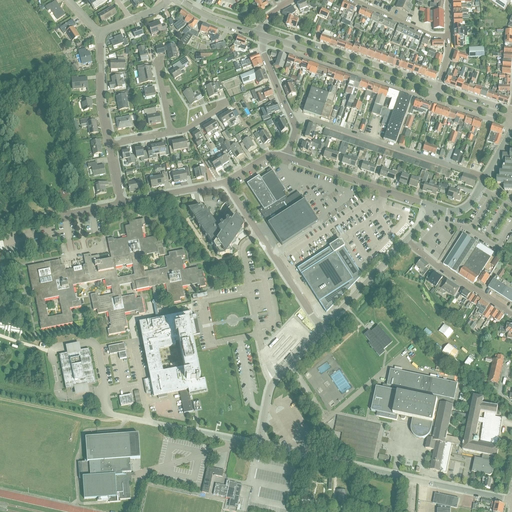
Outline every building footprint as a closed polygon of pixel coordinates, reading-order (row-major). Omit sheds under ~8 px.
[(91,0),(92,0),(89,2),(94,9),(107,1),(106,0),(91,0)] [(129,0),(136,9),(143,4),(140,0),(128,0),(129,1),(129,0)] [(255,3),(252,4),(255,11),(258,9),(259,12),(265,9),(263,7),(268,5),(265,0),(260,0),(255,0),(254,1),(255,3)] [(410,0),(399,0),(396,8),(399,9),(408,13),(411,6),(409,5),(411,1),(410,0)] [(433,0),(433,4),(430,3),(429,8),(442,9),(443,5),(444,0),(433,0)] [(487,0),(504,11),(510,3),(511,0),(487,0)] [(49,5),(45,8),(48,11),(50,10),(58,20),(65,15),(62,11),(59,7),(55,1),(50,5),(49,5)] [(345,14),(349,4),(344,1),(341,9),(344,10),(342,14),(341,17),(343,18),(345,14)] [(305,2),(297,5),(300,12),(310,7),(309,3),(306,4),(305,2)] [(356,7),(349,4),(345,14),(347,16),(349,11),(353,12),(354,11),(355,8),(356,7)] [(292,6),(283,11),(289,13),(292,14),(295,12),(292,6)] [(102,22),(116,14),(112,7),(98,15),(102,22)] [(321,9),(319,15),(327,19),(329,13),(321,9)] [(362,23),(367,11),(360,9),(358,15),(361,16),(360,19),(361,19),(360,22),(362,23)] [(429,10),(424,10),(424,23),(429,23),(429,21),(433,21),(433,30),(443,30),(443,11),(429,11),(429,10)] [(182,11),(177,17),(180,20),(184,22),(189,16),(182,11)] [(367,11),(362,23),(364,24),(365,21),(366,22),(367,19),(370,20),(373,14),(367,11)] [(373,14),(370,20),(368,25),(370,27),(372,22),(376,23),(379,17),(373,14)] [(178,27),(176,29),(178,31),(184,27),(187,23),(188,24),(190,22),(191,22),(193,19),(190,17),(189,16),(184,22),(183,23),(178,27)] [(285,18),(284,22),(286,23),(285,26),(286,26),(286,27),(288,28),(289,27),(290,27),(295,29),(298,20),(299,18),(293,16),(292,18),(288,17),(288,19),(285,18)] [(376,23),(372,33),(374,34),(377,28),(380,29),(381,26),(382,26),(384,19),(379,17),(376,23)] [(185,35),(181,40),(187,45),(193,36),(197,38),(199,34),(193,30),(198,22),(193,19),(191,22),(188,26),(182,33),(185,35)] [(382,26),(381,26),(380,29),(379,30),(382,32),(384,27),(387,29),(390,22),(384,19),(382,26)] [(72,20),(60,28),(64,34),(66,32),(68,31),(70,33),(68,34),(72,41),(79,37),(74,30),(74,31),(72,28),(76,26),(76,25),(76,26),(72,20)] [(162,33),(167,32),(164,24),(160,26),(159,21),(155,23),(155,24),(149,27),(152,35),(161,31),(162,33)] [(387,29),(385,33),(388,34),(390,29),(393,31),(396,24),(390,22),(387,29)] [(208,32),(210,27),(203,24),(200,31),(206,34),(206,35),(208,35),(208,34),(209,32),(208,32)] [(404,28),(398,26),(393,37),(396,38),(398,33),(401,35),(404,28)] [(209,32),(208,34),(211,42),(212,42),(218,40),(219,36),(216,35),(218,30),(210,27),(208,32),(209,32)] [(135,38),(143,35),(140,28),(132,31),(135,38)] [(398,43),(397,45),(399,46),(402,39),(406,40),(407,37),(407,38),(410,31),(404,28),(401,35),(398,43)] [(338,41),(336,47),(344,50),(347,43),(348,40),(351,32),(351,30),(348,29),(346,35),(344,42),(343,43),(342,43),(343,40),(339,39),(338,41)] [(407,37),(406,40),(403,47),(405,48),(409,38),(413,40),(416,33),(410,31),(407,38),(407,37)] [(329,45),(331,39),(332,37),(333,34),(331,33),(330,36),(323,33),(322,36),(321,36),(320,41),(329,45)] [(422,36),(419,35),(416,33),(413,40),(409,49),(415,52),(416,48),(413,47),(415,41),(419,42),(422,36)] [(124,46),(128,45),(126,39),(123,40),(121,35),(114,38),(115,40),(111,42),(113,47),(123,43),(124,46)] [(335,41),(331,39),(329,45),(336,47),(338,41),(340,36),(337,35),(336,38),(335,41)] [(234,45),(229,48),(232,53),(235,51),(233,48),(235,47),(236,45),(240,47),(239,49),(245,51),(246,47),(244,46),(246,41),(247,40),(238,37),(236,42),(235,42),(234,45)] [(424,37),(419,49),(421,50),(423,45),(427,47),(426,48),(429,49),(430,47),(432,41),(430,40),(424,37)] [(464,37),(454,37),(454,43),(454,49),(462,48),(462,43),(465,43),(465,42),(464,37)] [(354,45),(352,52),(357,54),(360,47),(357,46),(358,43),(359,40),(356,39),(354,45)] [(354,45),(347,43),(344,50),(352,52),(354,45)] [(169,60),(177,58),(175,45),(166,46),(166,47),(163,47),(163,46),(156,47),(157,54),(164,53),(164,51),(167,50),(169,60)] [(366,57),(369,51),(368,51),(369,49),(365,48),(365,49),(364,49),(365,47),(360,46),(360,47),(357,54),(366,57)] [(380,54),(376,52),(373,60),(380,62),(382,54),(385,47),(382,46),(380,54)] [(138,48),(140,57),(137,58),(138,62),(148,60),(146,52),(145,53),(144,47),(138,48)] [(469,58),(483,58),(483,48),(478,48),(477,48),(474,48),(473,48),(468,48),(468,49),(469,58)] [(430,49),(427,55),(433,57),(436,51),(430,49)] [(79,55),(76,56),(77,59),(80,58),(82,64),(91,62),(89,52),(85,53),(84,50),(78,51),(79,55)] [(369,50),(369,51),(366,57),(373,60),(376,52),(373,51),(369,50)] [(203,52),(200,52),(200,53),(196,53),(196,60),(204,59),(204,57),(213,57),(213,52),(203,53),(203,52)] [(282,70),(286,56),(279,54),(278,55),(277,54),(271,52),(270,56),(275,57),(276,57),(277,58),(274,67),(282,70)] [(386,56),(382,54),(380,62),(386,64),(389,56),(389,55),(390,54),(387,53),(387,55),(386,55),(386,56)] [(458,63),(460,59),(466,61),(467,57),(454,53),(452,61),(458,63)] [(245,62),(241,63),(242,66),(246,64),(260,59),(258,54),(249,58),(250,60),(245,62)] [(389,56),(386,64),(392,66),(395,59),(396,57),(393,57),(389,55),(389,56)] [(399,60),(395,59),(392,66),(399,69),(402,59),(403,56),(401,55),(399,59),(399,60)] [(408,63),(405,71),(412,73),(414,66),(417,57),(418,56),(415,55),(412,65),(408,63)] [(294,64),(296,59),(289,56),(284,72),(286,73),(288,68),(289,68),(290,63),(294,64)] [(110,69),(124,69),(124,58),(117,58),(117,61),(110,61),(110,69)] [(174,70),(170,73),(174,79),(181,75),(180,72),(184,69),(183,67),(189,63),(186,58),(172,67),(174,70)] [(260,59),(246,64),(242,66),(242,68),(252,65),(254,68),(263,65),(260,59)] [(296,59),(294,64),(292,69),(294,70),(295,67),(300,69),(300,68),(303,61),(296,59)] [(402,59),(399,69),(405,71),(408,63),(408,62),(405,61),(406,60),(402,59)] [(309,63),(303,61),(300,68),(303,69),(302,71),(306,72),(309,63)] [(418,67),(414,66),(412,73),(418,75),(422,63),(420,62),(418,67)] [(423,62),(422,63),(418,75),(425,78),(425,77),(427,71),(427,70),(424,68),(425,63),(423,62)] [(315,75),(316,74),(319,66),(309,63),(306,72),(315,75)] [(152,81),(151,74),(149,67),(144,68),(144,65),(137,66),(138,69),(140,78),(139,78),(140,84),(147,82),(149,82),(152,81)] [(319,66),(316,74),(322,76),(327,78),(329,70),(319,66)] [(336,72),(329,70),(327,78),(330,79),(328,85),(331,86),(333,80),(336,72)] [(450,86),(454,75),(450,74),(451,71),(449,70),(444,84),(450,86)] [(454,75),(450,86),(456,88),(458,80),(454,79),(454,77),(455,78),(458,71),(455,70),(454,75)] [(240,76),(243,84),(256,79),(258,85),(267,81),(263,71),(255,74),(254,71),(240,76)] [(427,71),(425,77),(434,81),(437,74),(427,71)] [(336,72),(333,80),(336,81),(334,86),(336,87),(338,84),(342,85),(345,75),(336,72)] [(471,82),(468,92),(474,94),(476,86),(473,85),(475,79),(476,79),(478,73),(474,72),(471,82)] [(123,79),(123,75),(120,76),(111,77),(113,86),(109,86),(110,90),(113,89),(122,87),(122,85),(124,85),(122,79),(123,79)] [(342,85),(341,86),(344,87),(345,84),(348,85),(349,83),(351,77),(345,75),(342,85)] [(505,75),(499,75),(499,79),(502,79),(502,80),(499,80),(499,86),(510,86),(510,77),(505,77),(505,75)] [(77,76),(71,77),(72,89),(80,88),(80,86),(84,86),(84,88),(87,88),(87,80),(87,79),(77,80),(77,77),(77,76)] [(348,85),(345,93),(351,95),(353,89),(356,79),(351,77),(349,83),(348,85)] [(217,83),(205,87),(209,98),(216,95),(215,91),(219,89),(220,90),(224,89),(218,78),(213,80),(213,81),(216,80),(217,83)] [(350,96),(347,107),(351,109),(354,102),(354,101),(355,98),(358,89),(359,87),(361,81),(356,79),(353,89),(355,90),(353,97),(350,96)] [(286,86),(283,87),(287,97),(295,93),(292,84),(293,84),(291,80),(285,83),(286,86)] [(465,82),(458,80),(456,88),(462,90),(464,84),(465,82)] [(369,83),(361,81),(359,87),(358,89),(362,91),(362,88),(366,90),(369,83)] [(467,85),(464,84),(462,90),(468,92),(471,82),(468,81),(467,85)] [(369,83),(366,90),(364,98),(366,99),(367,96),(370,97),(375,86),(374,85),(372,84),(369,84),(369,83)] [(476,86),(474,94),(480,96),(483,88),(484,84),(481,84),(480,88),(476,86)] [(375,86),(370,97),(370,99),(372,100),(373,96),(377,97),(380,87),(375,85),(375,86)] [(491,94),(488,93),(487,98),(492,100),(494,95),(497,87),(494,86),(491,94)] [(145,98),(155,96),(153,87),(144,89),(145,98)] [(331,87),(329,94),(321,117),(329,120),(332,109),(331,109),(337,89),(331,87)] [(380,87),(377,97),(371,114),(379,117),(389,90),(380,87)] [(197,101),(202,98),(199,94),(196,95),(195,93),(193,94),(190,89),(189,90),(187,88),(183,90),(184,92),(183,93),(191,105),(197,101)] [(261,88),(251,92),(252,95),(255,94),(256,95),(259,103),(266,100),(265,98),(273,95),(272,94),(273,93),(272,91),(271,91),(271,90),(262,93),(261,88)] [(307,100),(303,112),(320,118),(321,117),(329,94),(311,88),(308,96),(307,100)] [(483,88),(480,96),(487,98),(488,93),(489,91),(486,90),(486,89),(483,88)] [(399,94),(389,90),(379,117),(383,118),(381,125),(387,127),(399,94)] [(494,95),(492,100),(498,102),(500,96),(500,95),(499,92),(499,91),(497,91),(498,94),(497,96),(494,95)] [(384,138),(383,140),(395,144),(396,142),(405,115),(411,98),(399,94),(391,117),(387,127),(384,138)] [(118,110),(128,108),(126,95),(116,97),(118,110)] [(505,98),(500,96),(498,102),(504,104),(506,105),(507,105),(509,100),(510,96),(506,95),(505,98)] [(91,103),(92,103),(91,99),(86,100),(85,97),(79,98),(79,101),(82,101),(84,111),(92,109),(91,103)] [(412,104),(409,114),(412,115),(413,111),(418,113),(422,101),(420,101),(416,99),(414,105),(412,104)] [(425,113),(425,111),(428,112),(431,104),(422,101),(418,113),(421,114),(423,113),(423,112),(425,113)] [(361,104),(354,102),(351,109),(359,111),(361,104)] [(267,115),(261,117),(263,121),(270,118),(269,115),(279,111),(276,104),(271,106),(270,103),(265,106),(265,108),(267,115)] [(431,114),(434,115),(437,106),(431,104),(428,112),(426,120),(429,121),(431,114)] [(437,106),(434,115),(431,123),(433,124),(436,115),(439,116),(442,108),(437,106)] [(155,108),(146,110),(144,111),(145,114),(147,114),(149,125),(160,122),(159,114),(156,115),(155,108)] [(442,108),(439,116),(445,118),(444,119),(447,120),(447,119),(447,118),(450,111),(442,108)] [(457,113),(450,111),(447,118),(453,120),(452,122),(451,122),(450,125),(453,126),(453,124),(457,113)] [(230,112),(224,115),(232,127),(234,126),(233,123),(236,121),(234,119),(231,113),(230,112)] [(457,113),(453,124),(459,126),(457,132),(460,133),(462,130),(466,116),(457,113)] [(232,127),(224,115),(219,118),(223,125),(226,123),(230,128),(232,127)] [(408,116),(405,127),(410,129),(412,129),(416,119),(408,116)] [(466,116),(462,130),(469,133),(474,119),(466,116)] [(118,129),(132,126),(130,117),(116,119),(118,129)] [(284,124),(284,123),(283,120),(281,121),(279,118),(273,121),(277,129),(278,128),(281,133),(287,130),(284,124)] [(89,119),(80,121),(81,125),(82,125),(88,124),(88,127),(90,134),(98,132),(95,121),(89,122),(89,119)] [(469,133),(467,140),(471,141),(473,136),(474,137),(475,134),(477,129),(479,130),(482,122),(474,119),(469,133)] [(214,121),(208,125),(214,134),(216,138),(219,136),(217,133),(215,130),(218,128),(214,121)] [(314,133),(316,126),(309,124),(307,131),(314,133)] [(214,134),(208,125),(203,128),(207,135),(210,133),(212,136),(214,134)] [(499,142),(501,134),(502,135),(504,129),(492,125),(487,138),(486,142),(497,145),(499,142)] [(198,148),(202,145),(199,140),(202,138),(198,131),(192,135),(196,141),(194,142),(198,148)] [(271,140),(265,131),(258,135),(257,133),(254,134),(257,140),(260,138),(264,144),(267,142),(267,143),(270,141),(270,140),(271,140)] [(312,139),(313,136),(316,136),(316,134),(314,133),(307,131),(305,137),(312,139)] [(452,131),(448,142),(457,145),(460,134),(460,133),(457,132),(457,133),(452,131)] [(404,138),(401,137),(399,145),(406,147),(408,140),(404,138)] [(248,151),(254,147),(248,138),(242,142),(248,151)] [(178,141),(180,150),(187,149),(187,151),(191,151),(189,143),(186,143),(185,139),(178,141)] [(93,155),(102,153),(99,140),(91,142),(93,155)] [(180,150),(178,141),(172,142),(172,146),(169,147),(171,155),(177,153),(176,151),(180,150)] [(227,141),(226,142),(224,143),(228,151),(231,149),(236,158),(242,154),(236,144),(231,147),(227,141)] [(306,144),(303,143),(300,150),(308,152),(310,146),(312,147),(318,149),(318,150),(322,151),(323,147),(312,143),(307,141),(306,144)] [(157,145),(159,154),(159,157),(169,155),(167,147),(164,148),(163,144),(157,145)] [(424,144),(422,151),(428,153),(431,146),(424,144)] [(156,155),(159,154),(157,145),(151,146),(151,148),(147,148),(149,159),(156,157),(156,155)] [(431,146),(428,153),(434,155),(437,148),(431,146)] [(148,160),(147,154),(143,154),(142,148),(135,149),(137,158),(140,158),(140,161),(148,160)] [(329,159),(332,152),(325,150),(323,157),(329,159)] [(128,165),(135,163),(133,155),(130,156),(129,151),(122,152),(123,160),(127,159),(128,165)] [(222,157),(218,159),(222,166),(229,162),(227,159),(229,158),(225,151),(221,154),(222,157)] [(498,178),(497,185),(505,185),(504,191),(511,191),(511,151),(511,152),(511,154),(503,154),(503,155),(503,161),(506,161),(506,167),(503,167),(503,171),(503,173),(500,173),(500,178),(498,178)] [(338,154),(332,152),(329,159),(336,162),(338,154)] [(348,154),(347,157),(343,156),(341,163),(348,166),(351,155),(348,154)] [(351,155),(348,166),(354,168),(357,161),(357,159),(358,157),(354,156),(351,155)] [(222,166),(218,159),(216,157),(214,158),(213,157),(211,158),(211,160),(207,162),(212,169),(213,167),(215,171),(222,166)] [(94,176),(105,174),(103,166),(97,167),(96,162),(88,164),(88,168),(92,167),(93,170),(92,170),(94,176)] [(367,172),(369,165),(362,162),(360,170),(367,172)] [(203,174),(206,173),(205,168),(203,164),(200,165),(200,169),(194,170),(196,179),(203,177),(203,174)] [(376,167),(369,165),(367,172),(373,174),(376,167)] [(185,171),(178,173),(180,182),(187,181),(186,176),(189,175),(187,167),(184,168),(185,171)] [(386,178),(389,172),(386,171),(387,168),(383,167),(382,169),(381,169),(379,176),(386,178)] [(389,172),(386,178),(393,181),(396,174),(398,175),(398,176),(400,169),(401,168),(398,167),(396,171),(392,170),(391,173),(389,172)] [(400,169),(398,176),(401,177),(399,183),(406,185),(409,175),(403,172),(403,170),(400,169)] [(180,182),(178,173),(175,173),(174,170),(171,170),(172,171),(168,172),(170,179),(173,178),(174,183),(180,182)] [(258,176),(247,184),(256,199),(260,204),(262,208),(265,213),(279,204),(287,199),(285,197),(286,197),(283,192),(285,191),(281,185),(280,183),(277,180),(272,171),(268,174),(260,179),(258,176)] [(162,176),(156,177),(158,187),(164,185),(163,180),(167,180),(165,172),(162,173),(162,176)] [(424,185),(422,190),(429,193),(432,181),(430,181),(428,185),(425,183),(427,175),(424,174),(422,180),(421,184),(424,185)] [(473,185),(476,178),(463,174),(461,181),(465,183),(465,184),(469,185),(469,184),(473,185)] [(158,187),(156,177),(150,179),(149,176),(146,177),(147,184),(150,183),(151,188),(158,187)] [(416,188),(419,180),(411,177),(408,186),(416,188)] [(129,192),(142,190),(140,181),(128,183),(129,189),(129,192)] [(432,181),(429,193),(435,195),(436,192),(439,193),(442,185),(439,184),(437,188),(434,186),(435,183),(434,182),(432,181)] [(105,186),(108,186),(108,182),(95,184),(97,195),(106,193),(105,186)] [(449,188),(447,195),(448,196),(447,199),(452,201),(452,200),(453,200),(453,199),(456,200),(459,201),(461,197),(458,196),(460,189),(463,190),(464,187),(458,185),(457,188),(456,188),(456,190),(449,188)] [(262,208),(259,210),(265,219),(280,242),(282,246),(317,222),(306,204),(307,204),(306,203),(304,200),(304,201),(298,192),(287,199),(279,204),(265,213),(262,208)] [(220,229),(219,230),(206,210),(205,211),(206,211),(204,211),(202,208),(198,209),(197,208),(196,209),(189,210),(192,215),(194,214),(195,220),(198,224),(200,223),(201,229),(204,233),(206,232),(207,238),(210,242),(212,241),(213,247),(216,251),(218,250),(219,256),(232,253),(229,249),(243,229),(238,220),(235,217),(231,224),(230,223),(230,222),(226,225),(222,228),(221,226),(219,227),(220,229)] [(77,299),(73,300),(72,294),(74,293),(73,288),(73,286),(100,280),(104,279),(106,288),(111,287),(112,295),(110,295),(105,296),(105,298),(99,299),(99,296),(96,296),(96,294),(90,295),(93,310),(97,309),(98,314),(108,312),(109,317),(111,317),(113,326),(109,327),(109,329),(107,330),(108,335),(125,332),(124,328),(127,327),(124,313),(130,312),(129,310),(135,309),(136,313),(138,312),(138,314),(144,313),(141,298),(136,299),(135,295),(121,298),(119,286),(131,283),(133,291),(152,287),(155,304),(156,310),(160,309),(162,318),(170,317),(168,307),(163,308),(161,299),(157,300),(154,287),(165,284),(166,290),(168,289),(169,295),(171,295),(172,297),(168,298),(169,304),(180,302),(180,298),(184,297),(182,287),(187,286),(187,284),(196,282),(197,286),(199,285),(200,287),(205,286),(202,270),(198,271),(197,268),(183,270),(182,265),(180,265),(179,259),(183,259),(182,257),(184,256),(183,250),(168,253),(169,257),(164,258),(166,268),(144,273),(141,256),(146,255),(146,253),(155,251),(156,255),(158,254),(158,257),(164,256),(161,239),(156,240),(156,237),(143,239),(142,234),(140,234),(139,228),(143,228),(142,226),(144,225),(143,219),(128,222),(129,226),(124,226),(127,238),(121,239),(122,241),(116,242),(115,240),(113,240),(113,238),(107,240),(111,260),(98,263),(97,257),(87,259),(87,258),(85,259),(86,265),(82,266),(83,267),(65,271),(64,265),(60,266),(59,260),(27,267),(32,291),(35,290),(36,292),(34,293),(37,305),(36,305),(40,323),(39,324),(40,329),(72,323),(69,309),(81,306),(80,300),(77,301),(77,299)] [(341,236),(345,233),(340,225),(335,228),(341,236)] [(443,265),(453,271),(473,240),(463,234),(443,265)] [(329,248),(297,269),(317,299),(319,302),(318,302),(319,302),(326,313),(361,276),(361,275),(345,251),(343,247),(344,247),(342,244),(340,240),(329,247),(329,248)] [(473,240),(453,271),(460,276),(464,269),(480,245),(473,240)] [(494,254),(480,245),(464,269),(478,278),(484,268),(494,254)] [(486,270),(478,281),(484,285),(494,270),(501,259),(494,254),(484,268),(486,270)] [(418,271),(421,273),(420,274),(423,276),(428,270),(425,268),(428,265),(421,259),(416,265),(420,269),(418,271)] [(464,269),(460,276),(474,284),(478,278),(464,269)] [(429,272),(426,278),(429,280),(428,280),(429,280),(433,283),(432,285),(436,287),(442,277),(434,272),(432,274),(429,272)] [(500,296),(508,283),(496,276),(488,288),(500,296)] [(454,298),(457,293),(460,289),(447,281),(445,284),(441,281),(435,290),(442,295),(445,294),(446,293),(454,298)] [(511,285),(508,283),(500,296),(511,302),(511,285)] [(467,300),(471,294),(465,290),(461,296),(464,299),(462,303),(464,304),(467,300)] [(471,294),(467,300),(469,302),(469,303),(466,307),(467,308),(475,297),(471,294)] [(476,297),(468,308),(471,310),(474,305),(476,306),(480,300),(476,297)] [(476,317),(477,316),(485,303),(481,301),(476,308),(478,309),(474,316),(475,317),(476,316),(476,317)] [(489,306),(485,303),(477,316),(478,317),(479,315),(482,317),(485,313),(489,306)] [(485,313),(482,317),(487,320),(494,310),(489,306),(485,313)] [(495,319),(499,313),(494,310),(487,320),(483,326),(485,327),(491,319),(490,319),(491,317),(495,319)] [(202,323),(201,313),(195,314),(195,317),(192,318),(191,313),(170,317),(162,318),(139,323),(150,379),(143,380),(146,394),(153,393),(153,397),(179,392),(184,413),(192,412),(189,394),(206,391),(204,380),(200,381),(191,336),(196,335),(195,330),(197,329),(197,328),(196,327),(194,327),(193,320),(197,320),(198,324),(202,323)] [(499,313),(495,319),(495,320),(499,323),(504,316),(499,313)] [(446,335),(450,329),(452,326),(444,319),(443,321),(435,315),(430,321),(435,325),(431,330),(435,334),(436,332),(442,336),(444,333),(446,335)] [(511,325),(508,325),(507,328),(501,327),(500,332),(506,334),(506,332),(508,333),(507,338),(511,338),(511,325)] [(378,326),(371,332),(369,330),(363,335),(370,342),(368,344),(379,357),(385,352),(383,350),(384,350),(392,342),(378,326)] [(108,347),(109,355),(118,353),(120,359),(126,358),(124,344),(108,347)] [(89,349),(59,355),(66,390),(95,384),(89,349)] [(486,358),(485,361),(492,363),(488,382),(495,383),(494,385),(495,386),(497,386),(503,361),(504,357),(496,355),(495,359),(493,359),(486,358)] [(482,404),(483,398),(474,396),(470,416),(451,412),(453,402),(449,402),(450,399),(454,400),(457,384),(390,370),(387,385),(383,385),(382,388),(376,387),(371,411),(377,412),(376,416),(396,420),(398,416),(401,416),(401,417),(401,419),(402,419),(403,420),(404,419),(405,418),(405,417),(413,419),(411,426),(411,429),(411,432),(412,434),(414,436),(416,438),(419,439),(422,439),(424,438),(427,437),(427,438),(425,449),(434,451),(430,469),(439,471),(441,471),(441,472),(446,473),(452,446),(451,446),(451,444),(463,446),(462,450),(482,454),(481,459),(475,458),(472,472),(480,474),(484,475),(484,474),(489,475),(491,475),(492,473),(495,462),(492,461),(493,456),(496,457),(498,447),(496,447),(498,439),(499,440),(498,440),(499,441),(502,418),(502,417),(502,418),(495,417),(495,415),(496,415),(497,406),(482,404)] [(131,395),(119,397),(121,406),(133,404),(131,395)] [(194,411),(201,410),(200,402),(193,403),(194,411)] [(378,441),(380,425),(346,419),(346,423),(347,427),(348,420),(351,427),(355,426),(356,428),(358,429),(355,430),(358,430),(358,432),(361,431),(362,436),(363,433),(365,438),(367,438),(364,439),(365,442),(375,444),(375,441),(378,441)] [(82,478),(84,499),(97,498),(97,501),(109,500),(109,503),(120,502),(120,500),(130,499),(129,483),(131,483),(131,480),(131,477),(130,477),(130,473),(131,473),(130,459),(140,459),(138,434),(118,436),(117,432),(97,433),(97,437),(85,438),(87,462),(79,463),(80,478),(82,478)] [(380,454),(379,462),(386,463),(387,455),(380,454)] [(201,492),(208,494),(213,473),(214,474),(214,475),(222,477),(224,470),(207,467),(201,492)] [(482,481),(481,486),(485,487),(484,488),(490,489),(492,479),(486,478),(486,479),(483,478),(482,481)] [(215,484),(213,495),(226,497),(225,498),(230,499),(229,504),(236,506),(237,506),(242,485),(236,483),(229,482),(229,481),(227,480),(226,486),(215,484)] [(336,506),(340,506),(345,507),(346,491),(337,490),(336,506)] [(456,508),(458,498),(448,496),(435,494),(433,503),(437,504),(436,511),(450,511),(450,507),(456,508)] [(502,511),(505,505),(492,502),(491,506),(495,506),(493,511),(502,511)]
